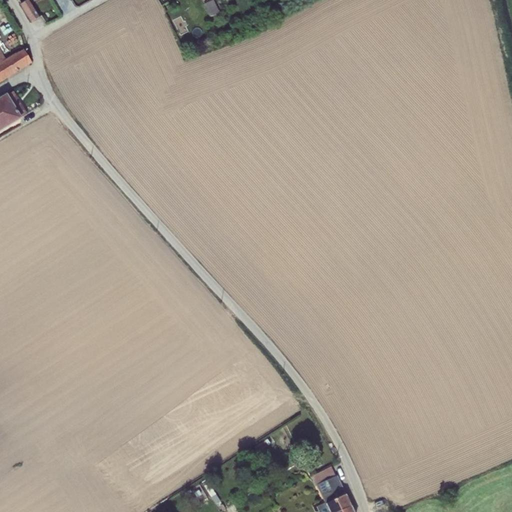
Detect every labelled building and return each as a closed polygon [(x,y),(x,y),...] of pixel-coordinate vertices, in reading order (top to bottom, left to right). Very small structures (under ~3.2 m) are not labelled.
[(27,0),(20,4),(31,22),(39,17),(27,0)] [(213,0),(203,5),(209,17),(219,13),(213,0)] [(0,50),(0,81),(31,62),(23,50),(5,59),(0,50)] [(0,132),(21,119),(21,118),(27,114),(15,96),(9,100),(7,97),(0,101),(0,132)] [(258,453),(271,444),(267,439),(254,447),(258,453)] [(313,475),(317,484),(335,477),(331,466),(313,475)] [(316,506),(318,511),(337,511),(350,506),(336,476),(335,477),(317,484),(316,485),(324,502),(316,506)] [(206,479),(201,482),(215,505),(221,502),(206,479)]
